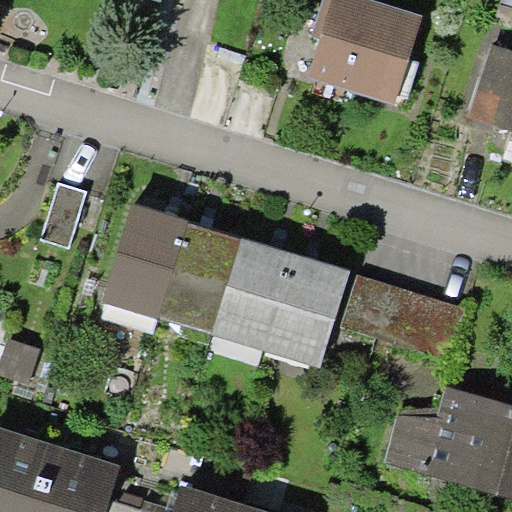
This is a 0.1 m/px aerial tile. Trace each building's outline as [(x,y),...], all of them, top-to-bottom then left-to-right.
[(425,15),(373,0),(333,0),(310,79),(398,105),(425,15)] [(511,48),(491,43),(469,118),(511,130),(511,48)] [(90,192),(60,182),(42,240),(71,250),(90,192)] [(361,292),(136,211),(98,316),(322,398),(361,292)] [(7,336),(0,354),(0,375),(31,386),(44,349),(7,336)] [(511,414),(447,391),(435,424),(395,409),(378,454),(511,503),(511,414)] [(118,511),(131,479),(5,433),(0,445),(0,511),(118,511)] [(259,511),(191,487),(181,511),(259,511)]
